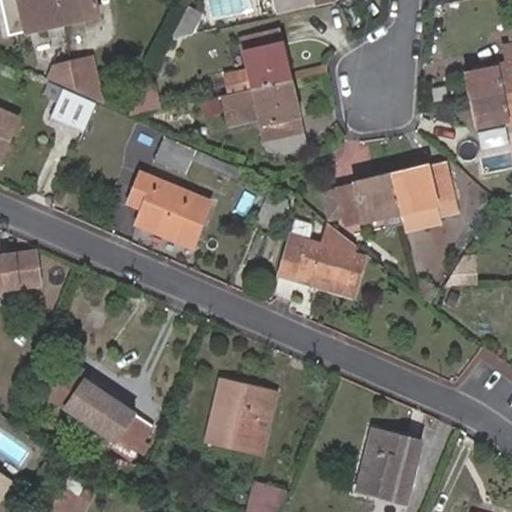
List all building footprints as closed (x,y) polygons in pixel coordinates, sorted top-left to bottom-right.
[(0,37),(64,25),(58,0),(5,0),(3,0),(6,15),(0,16),(0,37)] [(97,0),(58,0),(64,25),(101,16),(97,0)] [(312,6),(311,0),(275,0),(278,14),(312,6)] [(189,9),(171,41),(195,35),(205,16),(189,9)] [(252,69),(257,89),(292,81),(281,31),(242,41),(245,53),(248,52),(252,69)] [(468,76),(473,101),(511,92),(511,44),(511,45),(505,46),(509,66),(468,76)] [(79,97),(95,104),(102,103),(91,58),(72,62),(79,97)] [(70,88),(68,92),(79,97),(72,62),(55,66),(49,79),(70,88)] [(257,89),(252,69),(226,76),(230,95),(257,89)] [(301,118),(292,81),(257,89),(230,95),(222,97),(227,120),(258,113),(260,120),(261,127),(265,146),(286,155),(308,150),(301,118)] [(50,84),(46,93),(49,101),(58,104),(64,90),(50,84)] [(51,119),(84,133),(96,105),(95,104),(79,97),(68,92),(64,90),(58,104),(51,119)] [(511,92),(473,101),(479,129),(511,121),(511,92)] [(0,164),(1,164),(19,119),(0,110),(0,164)] [(260,120),(258,113),(227,120),(229,128),(260,120)] [(196,152),(166,139),(157,161),(187,174),(196,152)] [(242,171),(199,153),(196,162),(238,180),(242,171)] [(431,168),(392,177),(400,215),(438,206),(442,217),(458,213),(447,166),(431,170),(431,168)] [(151,213),(145,228),(193,248),(211,202),(145,174),(133,205),(145,210),(151,213)] [(338,191),(346,227),(363,223),(363,224),(400,215),(392,177),(355,185),(356,188),(338,191)] [(322,195),(329,226),(332,229),(346,227),(338,191),(322,195)] [(270,194),(257,222),(271,229),(276,218),(280,220),(287,202),(270,194)] [(400,215),(404,233),(444,224),(442,217),(438,206),(400,215)] [(138,225),(145,228),(151,213),(145,210),(138,225)] [(332,229),(329,226),(323,247),(307,242),(307,240),(293,236),(282,277),(315,286),(317,278),(358,289),(367,259),(355,256),(357,248),(332,229)] [(0,252),(0,289),(41,285),(37,254),(1,258),(0,252)] [(356,297),(358,289),(317,278),(315,286),(356,297)] [(152,428),(133,415),(81,379),(64,367),(46,393),(103,433),(93,447),(104,454),(114,440),(115,441),(118,436),(137,449),(152,428)] [(221,383),(217,402),(225,403),(229,385),(221,383)] [(225,403),(217,402),(208,442),(263,454),(277,395),(229,385),(225,403)] [(406,503),(422,443),(374,431),(358,490),(406,503)] [(81,511),(96,487),(82,479),(73,496),(64,511),(81,511)] [(278,511),(287,493),(257,484),(249,511),(278,511)] [(55,487),(42,510),(45,511),(64,511),(73,496),(55,487)]
